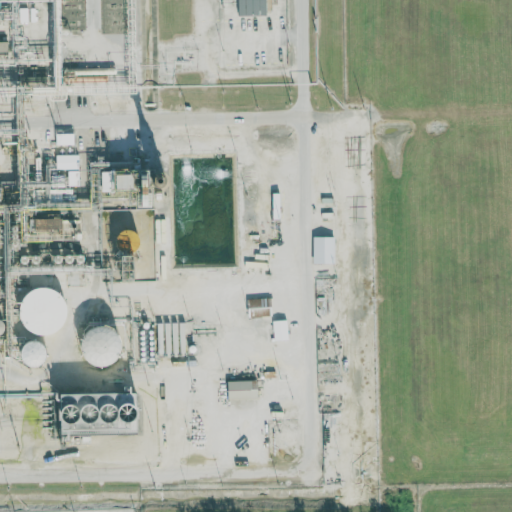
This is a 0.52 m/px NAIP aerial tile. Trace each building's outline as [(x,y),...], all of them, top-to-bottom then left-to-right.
[(267,0),(238,0),(238,15),(268,15),(267,0)] [(9,41),(0,41),(0,52),(9,53),(9,41)] [(80,154),(57,155),(58,169),(81,169),(80,154)] [(122,188),(139,189),(139,174),(122,174),(122,188)] [(67,218),(39,219),(40,230),(68,229),(67,218)] [(139,253),(145,235),(127,228),(120,246),(139,253)] [(314,263),(336,263),(336,236),(314,236),(314,263)] [(75,298),(36,284),(21,324),(61,338),(75,298)] [(5,318),(0,319),(0,334),(9,331),(5,318)] [(288,320),(274,320),(274,340),(289,340),(288,320)] [(125,364),(124,328),(81,329),(83,365),(125,364)] [(53,352),(36,339),(24,357),(41,369),(53,352)] [(229,381),(229,399),(258,399),(258,381),(229,381)]
